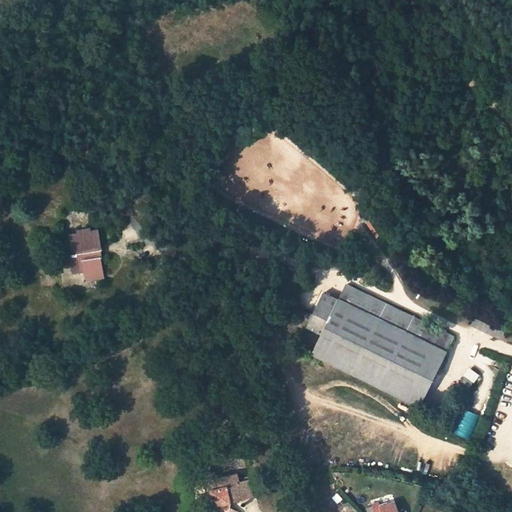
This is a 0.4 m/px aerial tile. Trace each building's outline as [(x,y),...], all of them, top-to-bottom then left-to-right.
[(103,278),(100,256),(97,257),(96,251),(101,250),(98,230),(91,231),(91,229),(78,230),(79,234),(72,235),(75,254),(72,254),(69,254),(70,257),(72,257),(74,273),(86,271),(87,280),(103,278)] [(305,289),(305,281),(289,282),(289,290),(305,289)] [(322,334),(312,354),(420,407),(454,337),(347,284),(343,291),(348,293),(340,308),(321,299),(316,310),(323,313),(321,317),(314,314),(310,312),(305,297),(305,289),(289,290),(290,299),(295,316),(310,323),(308,327),(322,334)] [(339,300),(324,292),(321,299),(340,308),(348,293),(343,291),(339,300)] [(475,319),(472,325),(502,340),(505,333),(475,319)] [(465,376),(459,384),(468,389),(473,381),(465,376)] [(464,408),(454,433),(469,439),(479,414),(464,408)] [(253,498),(249,480),(239,482),(237,473),(211,479),(210,472),(203,474),(204,481),(209,480),(215,510),(214,511),(240,511),(231,508),(231,503),(253,498)] [(398,511),(395,502),(381,507),(379,503),(372,505),(374,511),(398,511)]
